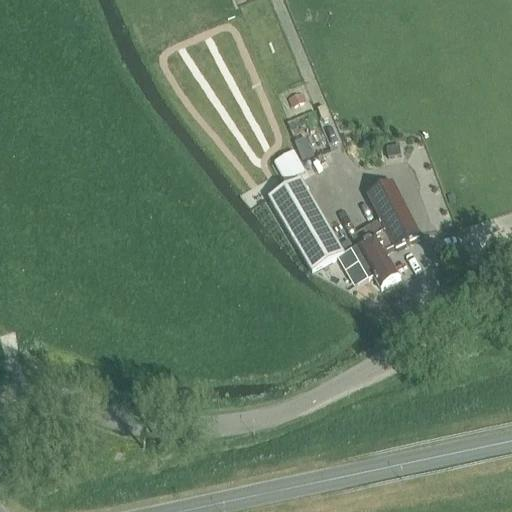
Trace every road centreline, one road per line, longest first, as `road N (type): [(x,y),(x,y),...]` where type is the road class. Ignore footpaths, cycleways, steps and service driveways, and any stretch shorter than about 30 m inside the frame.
road 1 (unclassified): [(0,410),(22,396),(53,395),(154,427),(257,420),(334,386),(511,281)]
road 2 (tertiary): [(181,511),(511,441)]
